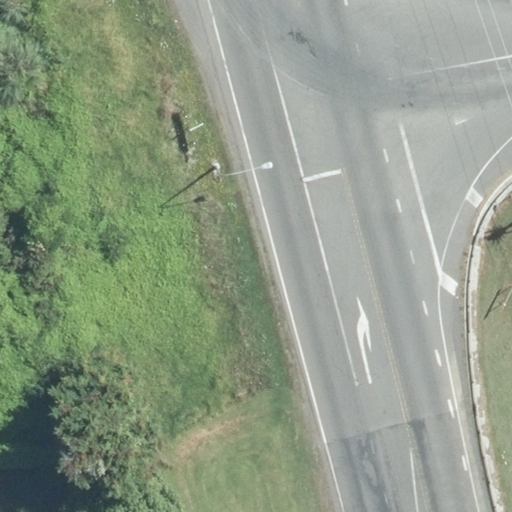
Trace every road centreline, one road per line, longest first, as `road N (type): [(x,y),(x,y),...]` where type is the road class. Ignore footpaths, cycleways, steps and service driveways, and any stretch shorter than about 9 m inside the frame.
road 1 (secondary): [(385,511),(279,105)]
road 2 (tertiary): [(279,105),(511,58)]
